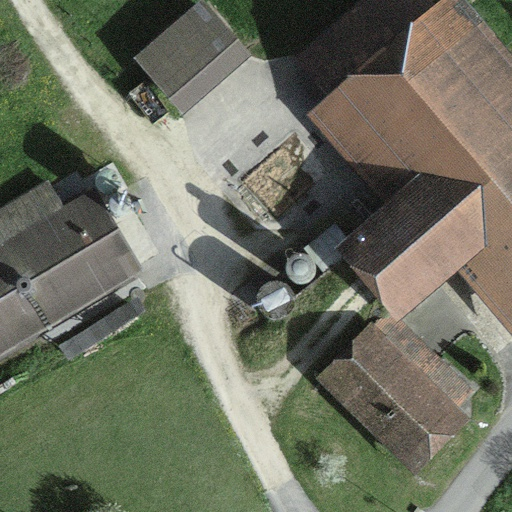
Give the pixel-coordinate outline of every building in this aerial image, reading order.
[(173,97),(234,44),(200,5),(139,59),(173,97)] [(511,297),(511,122),(418,12),(332,86),(427,197),(360,254),(403,304),(469,247),(511,297)] [(104,203),(108,203),(112,202),(116,200),(119,196),(120,192),(120,188),(118,184),(115,181),(112,179),(108,178),(104,178),(100,180),(97,183),(95,186),(94,190),(95,194),(97,198),(100,201),(104,203)] [(0,362),(135,284),(81,193),(0,240),(0,362)] [(109,221),(111,224),(114,227),(118,228),(122,228),(126,227),(130,224),(132,220),(132,216),(132,213),(130,209),(127,206),(124,205),(120,204),(116,205),(113,206),(110,209),(109,213),(108,217),(109,221)] [(318,279),(317,274),(315,270),(311,267),(307,264),(303,264),(298,265),(293,267),(290,271),(288,276),(288,281),(290,286),(293,290),(297,293),(303,294),(307,293),(311,291),(315,288),(317,283),(318,279)] [(291,303),(290,297),(288,292),(284,288),(279,286),(273,285),(267,286),(261,289),(257,294),(255,300),(255,306),(257,312),(261,317),(267,320),(273,321),(279,320),(284,318),(288,314),(290,309),(291,303)] [(405,450),(455,409),(383,320),(334,362),(405,450)]
